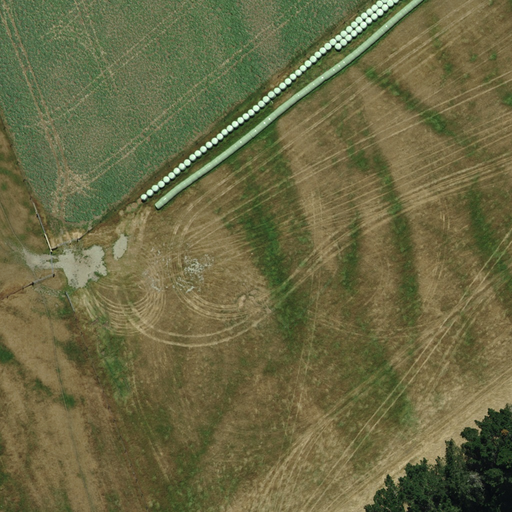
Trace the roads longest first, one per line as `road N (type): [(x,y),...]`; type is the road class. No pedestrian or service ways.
road 1 (track): [(124,511),(52,277)]
road 2 (track): [(398,511),(511,430)]
